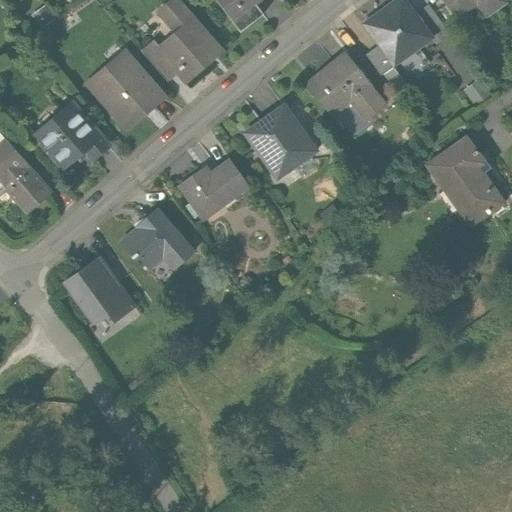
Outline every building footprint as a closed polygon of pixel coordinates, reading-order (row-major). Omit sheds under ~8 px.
[(139,51),(165,82),(175,73),(183,82),(219,51),(174,0),(168,0),(155,12),(173,32),(156,46),(151,41),(139,51)] [(214,0),(239,33),(262,17),(255,7),(264,0),(214,0)] [(403,0),(395,0),(362,24),(378,47),(392,66),(430,38),(414,16),(403,0)] [(502,0),(442,0),(455,18),(475,4),(484,17),(504,3),(502,0)] [(47,10),(55,20),(60,17),(52,6),(47,10)] [(30,16),(39,29),(51,21),(42,7),(30,16)] [(427,7),(414,16),(430,38),(435,45),(448,35),(427,7)] [(379,75),(392,66),(378,47),(365,56),(379,75)] [(123,51),(83,85),(122,130),(162,96),(123,51)] [(383,105),(341,53),(303,84),(330,116),(348,102),(363,121),(383,105)] [(464,91),(474,105),(486,97),(476,82),(464,91)] [(29,135),(59,169),(81,149),(91,160),(107,145),(69,101),(29,135)] [(280,105),(241,134),(275,179),(314,150),(280,105)] [(464,136),(423,165),(468,227),(502,203),(479,172),(486,167),(464,136)] [(26,213),(50,192),(4,139),(0,142),(0,193),(5,189),(26,213)] [(203,167),(176,187),(200,219),(245,186),(226,160),(208,173),(203,167)] [(156,210),(118,242),(144,272),(162,258),(172,269),(192,252),(156,210)] [(97,258),(60,284),(90,325),(105,314),(110,321),(131,306),(97,258)] [(500,423),(458,450),(468,466),(490,452),(488,449),(508,436),(500,423)]
